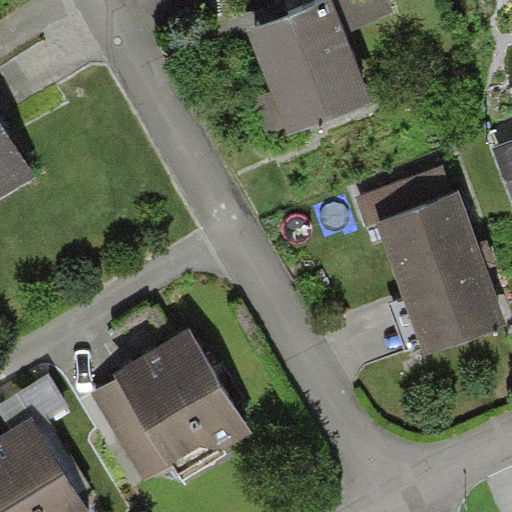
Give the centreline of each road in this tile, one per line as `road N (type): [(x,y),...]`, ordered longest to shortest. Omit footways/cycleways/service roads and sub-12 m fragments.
road 1 (residential): [(388,492),(232,243)]
road 2 (residential): [(232,243),(94,0)]
road 3 (residential): [(0,366),(232,243)]
road 4 (residential): [(511,444),(388,492)]
